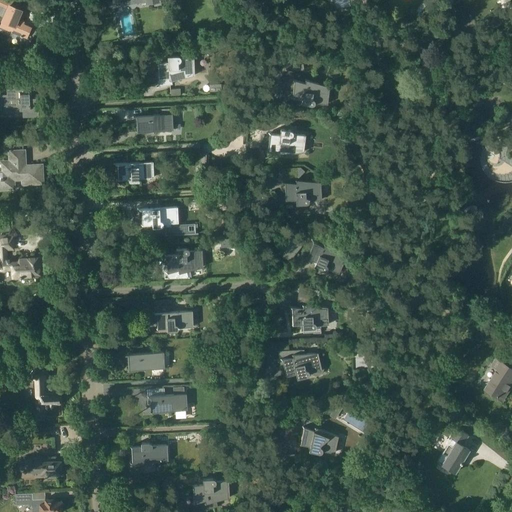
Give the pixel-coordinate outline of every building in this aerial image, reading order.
[(1,21),(2,21),(0,25),(0,26),(27,38),(31,28),(23,24),(24,22),(18,20),(23,10),(19,8),(21,1),(18,0),(0,0),(0,6),(6,9),(1,21)] [(192,59),(193,59),(193,58),(181,58),(181,57),(180,56),(179,56),(178,56),(178,55),(168,56),(168,61),(159,61),(160,71),(156,72),(159,86),(157,86),(157,87),(173,84),(172,80),(193,75),(192,75),(192,59)] [(303,61),(303,60),(282,61),(282,70),(299,70),(299,61),(303,61)] [(315,104),(315,103),(315,102),(324,104),(324,103),(323,103),(327,87),(328,87),(329,86),(304,79),(306,80),(306,83),(292,78),(292,79),(293,80),(291,86),(295,88),(293,98),(302,99),(302,104),(312,105),(313,105),(314,104),(315,104)] [(0,112),(23,111),(23,117),(39,116),(38,97),(35,98),(35,86),(19,86),(19,88),(7,88),(7,94),(0,94),(0,112)] [(135,116),(135,124),(138,124),(139,131),(159,130),(172,130),(172,129),(171,129),(170,114),(171,114),(170,114),(170,109),(162,109),(162,114),(133,115),(133,117),(135,116)] [(304,135),(304,134),(294,133),(294,132),(293,131),(292,131),(292,130),(291,130),(281,128),(280,133),(271,132),(270,142),(266,143),(267,156),(265,157),(265,158),(281,157),(281,153),(302,152),(302,151),(304,135)] [(32,135),(23,135),(24,144),(33,144),(32,135)] [(1,178),(0,178),(0,189),(15,189),(14,183),(22,182),(22,184),(43,183),(42,164),(26,165),(25,150),(10,151),(11,159),(1,160),(2,178),(1,178)] [(115,172),(119,171),(119,179),(128,179),(129,179),(129,180),(130,181),(131,181),(132,181),(140,181),(140,178),(152,177),(151,177),(151,162),(152,162),(152,161),(113,163),(113,164),(115,164),(115,172)] [(289,176),(302,178),(304,167),(290,167),(289,176)] [(296,199),(296,204),(307,204),(307,203),(308,203),(309,202),(309,201),(309,200),(320,200),(320,199),(319,199),(319,183),(320,183),(320,182),(294,179),(294,180),(297,180),(296,183),(282,181),(282,182),(284,182),(283,189),(287,189),(287,199),(296,199)] [(163,225),(163,224),(164,224),(164,223),(166,223),(166,236),(196,234),(196,223),(174,225),(174,223),(177,223),(177,222),(176,222),(175,208),(176,208),(176,207),(138,209),(138,210),(139,210),(140,217),(143,217),(144,225),(153,224),(153,227),(161,227),(161,226),(162,226),(163,226),(163,225)] [(295,234),(280,252),(289,260),(304,242),(295,234)] [(0,236),(0,270),(12,269),(12,278),(22,278),(22,276),(42,275),(41,258),(20,259),(20,261),(7,262),(6,249),(14,249),(13,236),(0,236)] [(221,247),(235,246),(235,238),(221,239),(221,247)] [(316,261),(314,266),(324,270),(325,270),(326,270),(327,269),(328,268),(338,273),(338,272),(337,272),(344,257),(345,256),(323,242),(323,243),(325,245),(324,247),(312,239),(311,240),(313,241),(309,246),(312,248),(308,258),(316,261)] [(168,277),(165,277),(165,278),(190,278),(190,277),(189,277),(187,271),(202,267),(202,266),(201,266),(200,250),(201,250),(190,250),(189,249),(189,248),(188,248),(187,248),(176,248),(177,253),(168,254),(168,264),(165,265),(166,271),(165,272),(165,273),(167,272),(168,277)] [(289,306),(289,307),(291,307),(290,314),(293,314),(294,324),(303,324),(303,329),(304,332),(314,332),(314,333),(321,333),(321,325),(327,325),(327,324),(326,308),(327,308),(326,307),(301,304),(301,305),(304,305),(303,307),(289,306)] [(190,311),(191,311),(191,310),(171,311),(170,305),(154,305),(155,312),(153,312),(153,313),(155,313),(155,321),(158,321),(159,328),(168,328),(168,331),(176,330),(177,330),(178,329),(178,328),(179,328),(179,327),(192,327),(192,326),(191,326),(190,311)] [(310,374),(310,373),(310,372),(311,372),(312,374),(316,375),(319,375),(323,372),(324,369),(323,365),(321,362),(317,360),(316,353),(317,353),(304,353),(304,349),(279,350),(280,366),(285,365),(287,375),(296,373),(297,378),(307,376),(308,375),(309,375),(309,374),(310,374)] [(125,355),(125,362),(130,362),(130,370),(152,369),(152,368),(163,368),(163,367),(162,367),(162,353),(163,353),(163,352),(123,354),(123,355),(125,355)] [(493,365),(498,368),(485,389),(502,399),(511,383),(511,368),(497,359),(493,365)] [(37,410),(38,411),(40,411),(41,411),(42,410),(42,409),(42,408),(42,405),(59,404),(60,391),(56,390),(52,390),(49,389),(47,386),(45,383),(45,381),(48,380),(49,379),(49,377),(48,374),(46,370),(44,369),(42,368),(39,368),(37,368),(34,369),(32,371),(31,373),(30,376),(30,378),(30,380),(31,381),(32,382),(36,384),(37,410)] [(268,402),(279,402),(280,392),(269,391),(268,402)] [(174,394),(147,396),(147,397),(148,397),(149,404),(152,404),(153,412),(175,410),(186,409),(185,409),(184,394),(185,394),(185,393),(184,393),(184,394),(174,394)] [(310,446),(309,451),(319,453),(319,452),(320,453),(321,452),(322,452),(322,451),(323,451),(323,450),(333,453),(334,452),(333,452),(336,436),(337,436),(337,435),(321,429),(322,425),(306,418),(300,432),(304,434),(301,444),(310,446)] [(49,435),(49,437),(60,436),(59,420),(41,421),(41,419),(34,420),(34,421),(32,421),(33,430),(38,429),(38,431),(44,431),(44,435),(49,435)] [(451,439),(437,461),(455,473),(469,449),(462,445),(468,435),(457,428),(450,438),(451,439)] [(165,445),(166,445),(166,444),(153,445),(153,444),(152,444),(152,443),(151,443),(150,442),(149,442),(142,442),(142,445),(133,446),(133,453),(130,454),(130,461),(128,461),(128,462),(143,462),(143,464),(151,463),(151,461),(167,460),(167,459),(166,459),(165,445)] [(285,467),(298,466),(297,454),(285,454),(285,467)] [(42,471),(42,474),(47,474),(47,478),(56,477),(55,473),(61,473),(61,461),(54,461),(54,457),(41,457),(24,457),(25,471),(42,471)] [(226,481),(227,481),(227,480),(216,481),(216,480),(216,479),(215,479),(215,478),(214,478),(213,478),(203,478),(203,483),(194,484),(195,494),(189,495),(192,511),(193,511),(218,506),(217,500),(229,498),(228,497),(227,497),(226,481)] [(62,511),(63,511),(63,509),(64,509),(64,504),(63,504),(62,501),(54,501),(54,498),(33,499),(33,493),(16,493),(16,505),(33,504),(33,511),(62,511)] [(408,511),(394,502),(388,511),(387,511),(408,511)]
